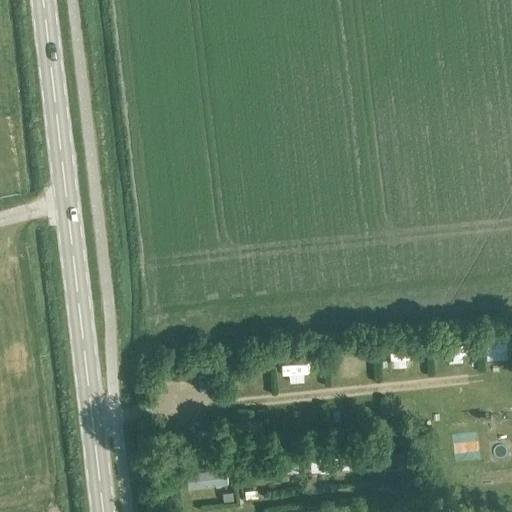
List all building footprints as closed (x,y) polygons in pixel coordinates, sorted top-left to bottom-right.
[(511,330),(496,330),(495,350),(511,350),(511,330)] [(350,351),(367,350),(366,336),(349,337),(350,351)] [(452,338),(453,350),(475,349),(475,337),(452,338)] [(291,359),(309,355),(307,345),(288,349),(291,359)] [(224,422),(225,440),(262,437),(261,419),(224,422)]
